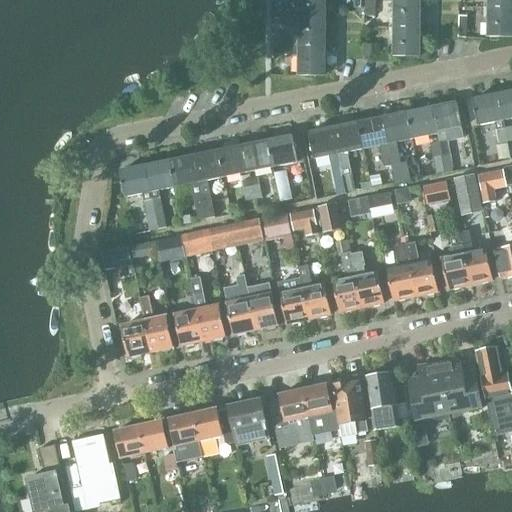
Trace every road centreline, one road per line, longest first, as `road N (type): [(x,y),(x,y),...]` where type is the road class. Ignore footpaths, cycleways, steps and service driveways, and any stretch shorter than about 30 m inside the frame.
road 1 (residential): [(113,399),(83,276),(95,193),(118,143),(511,61)]
road 2 (residential): [(511,313),(113,399)]
